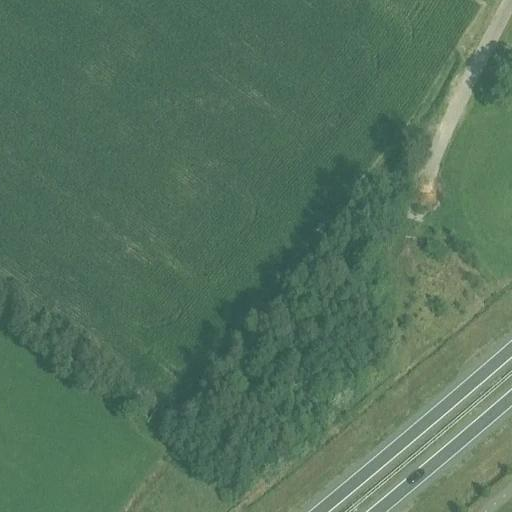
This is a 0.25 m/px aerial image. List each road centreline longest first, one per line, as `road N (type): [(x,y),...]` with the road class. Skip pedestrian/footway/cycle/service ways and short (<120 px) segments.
road 1 (trunk): [(511,346),(311,511)]
road 2 (unclassified): [(429,173),(510,0)]
road 3 (trunk): [(377,511),(511,397)]
